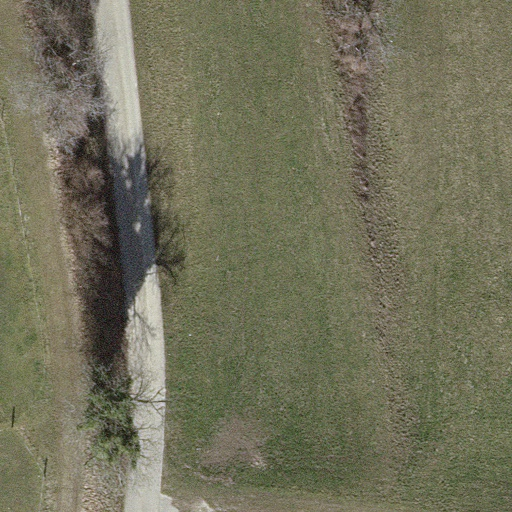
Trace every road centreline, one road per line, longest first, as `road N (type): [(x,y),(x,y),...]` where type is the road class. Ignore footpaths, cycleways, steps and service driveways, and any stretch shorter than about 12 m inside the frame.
road 1 (track): [(68,511),(76,449),(63,285),(22,0)]
road 2 (track): [(145,511),(160,443),(121,0)]
road 3 (track): [(159,511),(285,511)]
